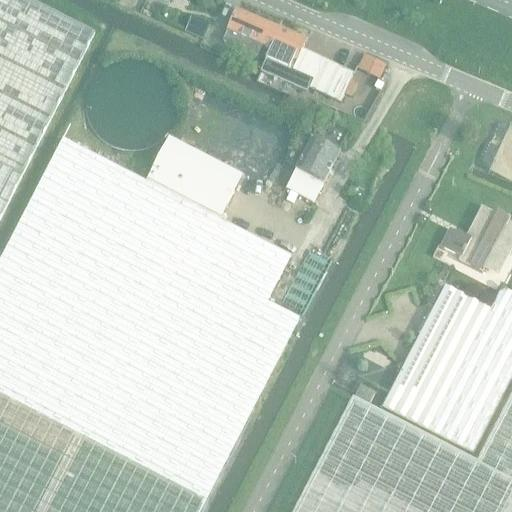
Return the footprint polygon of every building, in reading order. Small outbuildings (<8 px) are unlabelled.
[(0,0),(0,218),(94,34),(24,0),(0,0)] [(262,48),(271,52),(280,31),(237,12),(224,43),(257,57),(262,48)] [(292,82),(296,75),(290,72),(295,62),(297,63),(306,43),(280,31),(271,52),(261,74),(306,94),(308,89),(292,82)] [(306,54),(296,75),(292,82),(308,89),(340,105),(353,76),(306,54)] [(364,57),(357,71),(378,81),(385,67),(364,57)] [(165,102),(165,101),(163,92),(161,84),(156,76),(152,71),(145,66),(137,62),(128,59),(120,59),(111,60),(105,63),(98,67),(91,72),(87,78),(83,86),(81,94),(80,102),(81,110),(84,118),(88,126),(93,131),(98,136),(105,140),(114,143),(122,143),(130,143),(139,140),(147,136),(153,131),(157,125),(161,118),(164,110),(165,102)] [(215,220),(145,184),(61,140),(0,260),(0,511),(197,511),(199,510),(295,318),(263,302),(287,256),(215,220)] [(167,140),(145,184),(215,220),(238,177),(167,140)] [(305,223),(339,156),(312,143),(278,209),(305,223)] [(480,275),(482,271),(497,278),(511,248),(511,232),(504,228),(508,220),(495,214),(494,217),(479,209),(463,240),(448,232),(439,250),(459,260),(457,264),(480,275)] [(442,288),(381,409),(428,433),(488,312),(442,288)] [(488,312),(428,433),(473,457),(511,380),(511,294),(511,296),(500,289),(488,312)] [(359,388),(354,397),(370,405),(374,396),(359,388)] [(352,403),(295,511),(511,511),(511,398),(477,467),(352,403)]
